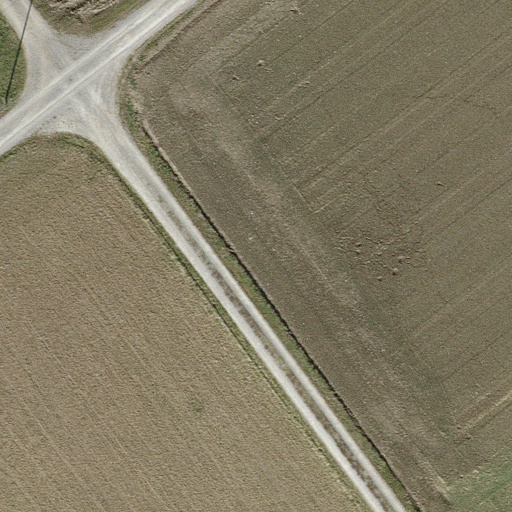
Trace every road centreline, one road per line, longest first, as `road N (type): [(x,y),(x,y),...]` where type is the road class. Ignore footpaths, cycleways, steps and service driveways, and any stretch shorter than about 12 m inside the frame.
road 1 (track): [(394,511),(22,0)]
road 2 (track): [(0,128),(165,0)]
